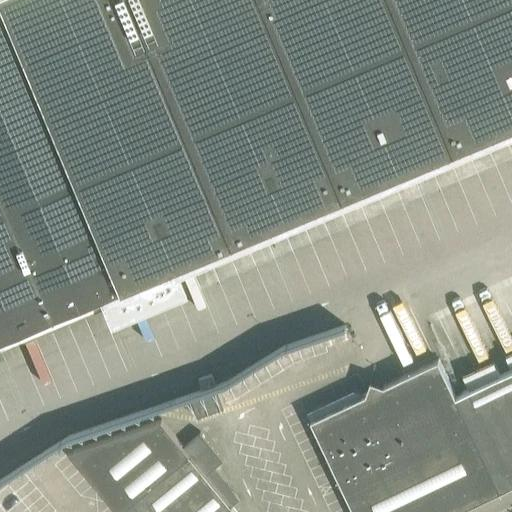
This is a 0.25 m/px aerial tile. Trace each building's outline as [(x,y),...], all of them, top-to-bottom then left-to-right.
[(511,0),(0,0),(0,335),(511,121),(511,0)] [(511,367),(456,394),(439,357),(312,419),(356,511),(452,511),(479,499),(511,483),(511,367)] [(466,384),(498,371),(494,360),(462,373),(466,384)] [(218,390),(192,399),(197,414),(223,406),(218,390)] [(200,431),(183,445),(162,419),(87,443),(69,451),(119,511),(238,511),(232,504),(241,497),(215,466),(223,459),(200,431)] [(313,467),(330,511),(352,511),(332,460),(313,467)]
